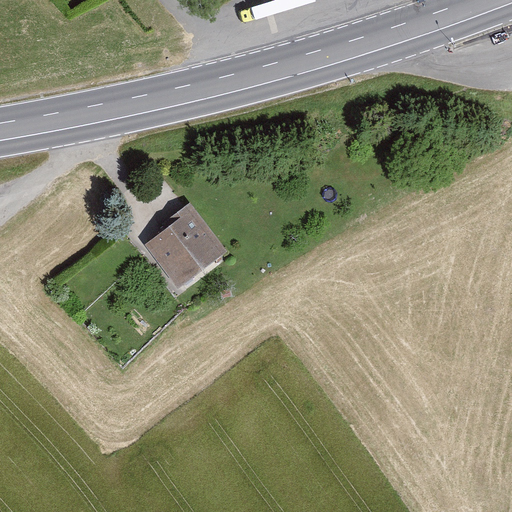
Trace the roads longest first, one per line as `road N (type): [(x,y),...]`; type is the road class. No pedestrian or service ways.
road 1 (primary): [(494,0),(272,72),(86,116)]
road 2 (residential): [(86,116),(62,161),(0,218)]
